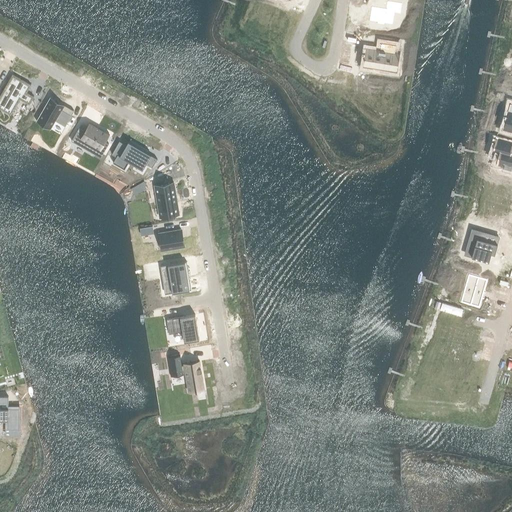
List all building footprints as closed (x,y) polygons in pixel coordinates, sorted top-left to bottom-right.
[(371,7),(369,21),(377,23),(376,24),(384,25),(384,24),(392,25),(394,13),(400,14),(402,4),(387,1),(386,9),(371,7)] [(259,6),(245,11),(250,25),(259,22),(259,24),(262,23),(265,30),(275,26),(269,10),(259,6)] [(366,49),(364,66),(391,71),(393,54),(395,54),(396,45),(380,43),(379,51),(366,49)] [(12,74),(0,95),(0,101),(14,110),(20,99),(29,105),(34,97),(26,92),(31,85),(12,74)] [(360,91),(357,109),(381,112),(383,96),(389,96),(390,88),(376,86),(375,93),(360,91)] [(38,117),(36,121),(37,121),(39,118),(52,126),(56,120),(65,125),(64,126),(65,126),(66,125),(72,115),(74,111),(73,111),(71,114),(56,105),(57,103),(50,98),(51,98),(50,97),(49,98),(38,117)] [(508,111),(503,129),(511,131),(511,104),(509,104),(507,111),(508,111)] [(78,129),(71,141),(89,151),(92,145),(104,152),(109,144),(105,142),(109,135),(89,123),(83,133),(78,129)] [(500,153),(497,163),(503,165),(503,167),(511,169),(511,167),(511,151),(510,151),(511,145),(511,144),(496,140),(493,152),(500,153)] [(119,141),(111,154),(116,157),(113,163),(124,169),(129,162),(135,165),(142,169),(146,164),(150,167),(152,168),(157,159),(150,155),(151,155),(128,142),(126,145),(119,141)] [(173,183),(154,186),(160,217),(178,214),(173,183)] [(492,198),(486,222),(503,227),(510,202),(499,199),(502,191),(488,187),(486,196),(492,198)] [(141,235),(153,233),(152,226),(140,228),(141,235)] [(473,229),(468,247),(475,248),(472,256),(489,261),(492,253),(494,254),(499,236),(473,229)] [(181,230),(159,234),(161,250),(184,247),(181,230)] [(186,262),(160,266),(160,267),(162,267),(164,283),(172,282),(174,293),(189,290),(185,263),(186,263),(186,262)] [(469,276),(461,303),(480,308),(488,281),(469,276)] [(195,315),(173,318),(175,333),(182,332),(184,342),(199,339),(195,315)] [(444,332),(440,344),(446,346),(444,353),(458,357),(460,349),(468,351),(472,335),(450,329),(449,333),(444,332)] [(180,355),(168,357),(168,358),(169,357),(172,376),(171,376),(171,377),(183,375),(183,374),(188,373),(191,392),(204,390),(199,361),(183,364),(184,365),(181,365),(180,355)] [(0,419),(7,420),(7,430),(19,430),(19,409),(8,409),(8,397),(0,396),(0,419)]
